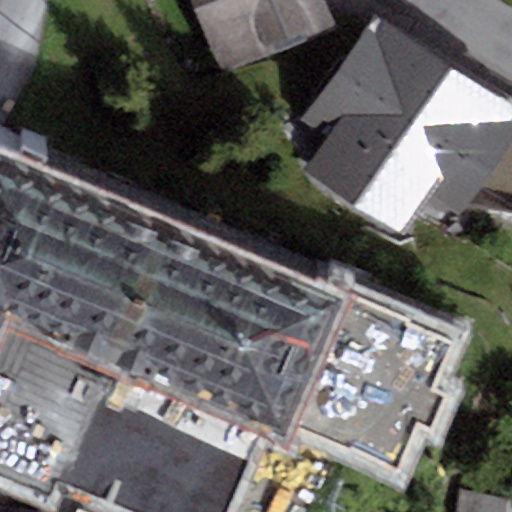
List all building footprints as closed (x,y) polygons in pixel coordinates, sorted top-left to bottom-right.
[(317,15),(310,0),(206,0),(229,53),(317,15)] [(423,171),(429,162),(476,92),(387,34),(354,84),(342,76),(323,105),(423,171)] [(511,111),(476,92),(429,162),(511,207),(511,111)] [(0,483),(45,502),(57,473),(149,511),(224,511),(269,406),(276,408),(274,414),(399,463),(418,417),(432,422),(449,383),(435,377),(455,330),(324,271),(323,274),(277,255),(275,261),(198,229),(197,232),(164,218),(165,215),(0,145),(0,483)] [(511,511),(511,503),(468,498),(466,511),(511,511)]
